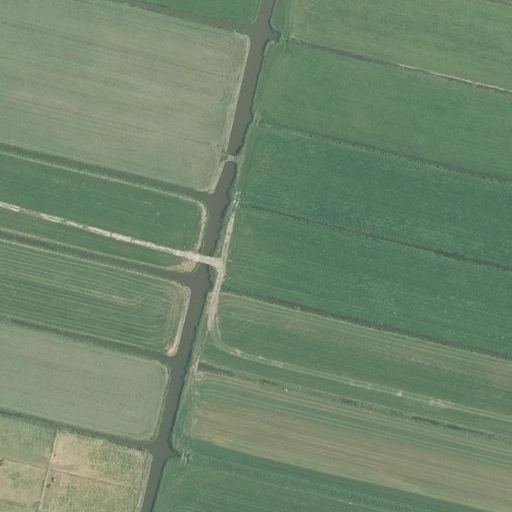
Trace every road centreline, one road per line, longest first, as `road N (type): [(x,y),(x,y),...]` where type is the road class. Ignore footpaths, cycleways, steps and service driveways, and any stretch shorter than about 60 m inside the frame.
road 1 (track): [(201,346),(511,420)]
road 2 (track): [(213,302),(181,468),(164,511)]
road 3 (track): [(197,257),(0,205)]
road 4 (track): [(247,162),(284,49),(291,0)]
road 5 (track): [(197,257),(222,263),(247,162)]
